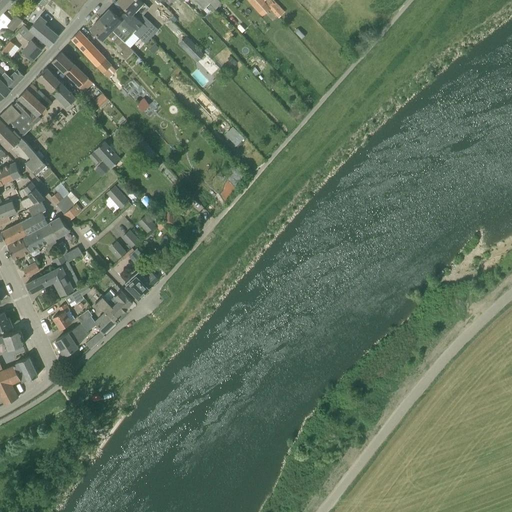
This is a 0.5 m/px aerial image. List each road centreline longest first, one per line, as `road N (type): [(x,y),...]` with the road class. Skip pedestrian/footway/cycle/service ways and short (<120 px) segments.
road 1 (residential): [(0,422),(51,392),(141,304),(411,0)]
road 2 (unclassified): [(511,293),(438,364),(321,511)]
road 3 (residential): [(0,410),(51,376),(0,248)]
road 4 (residential): [(0,106),(100,0)]
